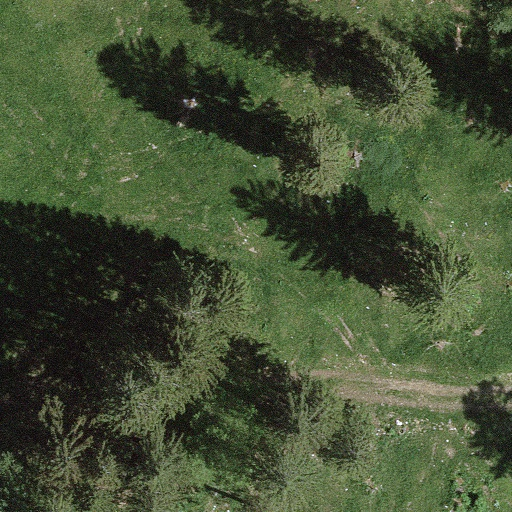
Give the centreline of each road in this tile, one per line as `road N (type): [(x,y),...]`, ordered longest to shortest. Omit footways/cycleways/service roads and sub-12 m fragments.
road 1 (track): [(254,363),(431,396),(511,393)]
road 2 (track): [(402,391),(247,238)]
